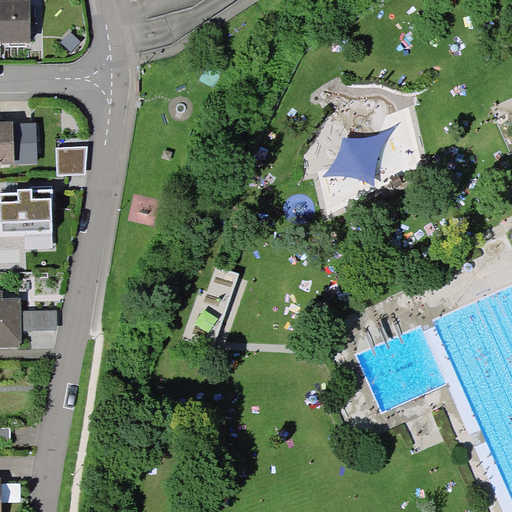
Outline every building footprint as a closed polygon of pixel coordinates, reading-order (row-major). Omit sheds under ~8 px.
[(26,5),(0,5),(0,47),(27,47),(26,5)] [(10,129),(0,129),(0,172),(11,173),(10,129)] [(46,223),(11,223),(11,247),(46,246),(46,223)] [(0,348),(18,348),(17,303),(0,303),(0,348)] [(10,431),(0,431),(0,448),(10,449),(10,431)]
